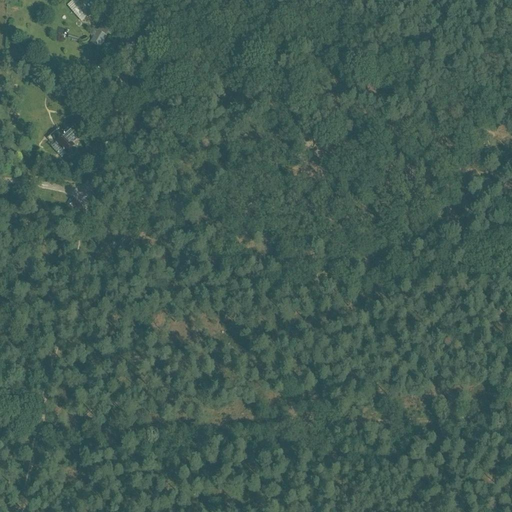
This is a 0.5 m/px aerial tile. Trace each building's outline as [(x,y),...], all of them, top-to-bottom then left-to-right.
[(72,0),(87,18),(107,1),(106,0),(72,0)] [(69,11),(84,29),(89,24),(74,7),(69,11)] [(90,34),(93,36),(90,42),(100,48),(107,37),(106,36),(111,27),(103,22),(98,31),(93,28),(90,34)] [(107,93),(88,87),(84,96),(94,100),(92,107),(101,110),(107,93)] [(74,143),(78,139),(78,140),(87,132),(78,123),(70,131),(67,134),(56,144),(67,154),(76,146),(74,143)]
